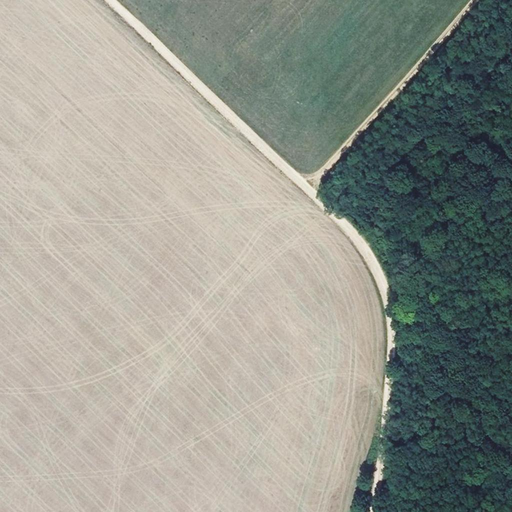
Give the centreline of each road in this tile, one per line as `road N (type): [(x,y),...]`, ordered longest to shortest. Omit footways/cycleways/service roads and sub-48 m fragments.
road 1 (track): [(103,0),(368,256),(391,314),(370,511)]
road 2 (track): [(474,0),(303,192)]
road 3 (track): [(385,412),(511,223)]
